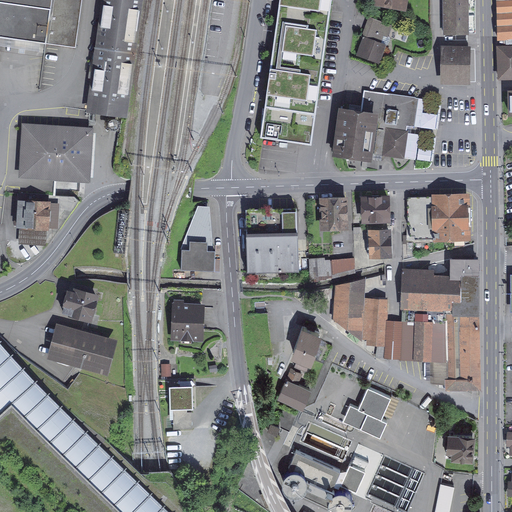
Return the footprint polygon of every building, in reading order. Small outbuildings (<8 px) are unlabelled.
[(0,0),(0,36),(75,47),(82,0),(0,0)] [(143,0),(102,0),(87,113),(128,119),(143,0)] [(280,0),(273,59),(322,65),(331,0),(280,0)] [(376,0),(375,4),(407,10),(409,0),(376,0)] [(477,0),(446,0),(447,33),(478,33),(477,0)] [(511,0),(500,0),(501,39),(511,38),(511,0)] [(371,17),(359,55),(382,62),(394,24),(371,17)] [(511,45),(501,45),(502,79),(511,78),(511,45)] [(473,50),(443,49),(443,80),(473,80),(473,50)] [(273,59),(262,137),(311,143),(322,65),(273,59)] [(365,93),(362,113),(377,115),(373,151),(403,155),(407,125),(414,126),(417,99),(365,93)] [(377,115),(362,113),(342,111),(337,155),(372,159),(373,151),(377,115)] [(95,129),(24,125),(21,178),(92,182),(95,129)] [(392,196),(364,197),(364,223),(393,222),(392,196)] [(350,197),(322,198),(323,230),(352,229),(350,197)] [(469,238),(468,198),(409,199),(410,240),(469,238)] [(52,203),(19,201),(18,228),(50,230),(52,203)] [(206,235),(216,213),(201,207),(191,229),(206,235)] [(300,209),(249,210),(250,272),(300,272),(300,209)] [(390,231),(369,232),(371,257),(391,256),(390,231)] [(183,250),(183,270),(216,271),(216,251),(209,251),(209,242),(191,242),(191,250),(183,250)] [(437,271),(405,271),(404,311),(450,311),(450,322),(404,321),(403,361),(449,361),(449,378),(447,378),(447,388),(482,389),(483,315),(483,261),(454,260),(454,276),(436,275),(437,271)] [(355,261),(310,263),(311,278),(356,276),(355,261)] [(368,280),(337,286),(335,321),(364,342),(379,343),(378,358),(387,359),(390,300),(367,299),(368,280)] [(73,318),(94,324),(102,298),(76,290),(75,294),(68,292),(64,307),(76,310),(73,318)] [(205,341),(206,304),(174,303),(173,339),(205,341)] [(118,341),(57,325),(48,359),(109,375),(118,341)] [(322,338),(301,331),(291,362),(296,363),(294,368),(306,372),(308,369),(311,370),(322,338)] [(0,416),(12,406),(75,469),(118,511),(168,511),(151,495),(99,445),(48,395),(24,369),(0,344),(0,416)] [(171,376),(171,364),(161,364),(161,376),(171,376)] [(291,370),(287,379),(300,385),(304,375),(291,370)] [(308,392),(284,380),(275,399),(299,411),(308,392)] [(193,387),(169,387),(170,411),(173,411),(173,429),(192,429),(192,413),(187,413),(187,409),(193,409),(193,387)] [(352,404),(345,419),(381,435),(388,420),(382,417),(391,396),(370,387),(361,408),(352,404)] [(280,412),(270,434),(287,441),(296,419),(280,412)] [(477,434),(450,431),(448,450),(454,450),(454,455),(475,457),(477,434)] [(340,470),(297,452),(287,474),(330,492),(340,470)] [(451,511),(456,489),(441,486),(436,511),(451,511)]
